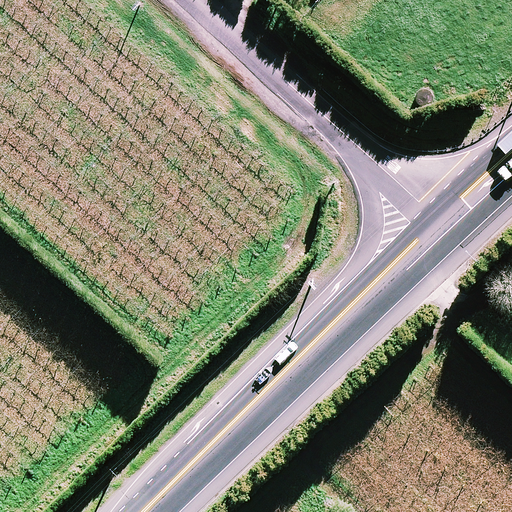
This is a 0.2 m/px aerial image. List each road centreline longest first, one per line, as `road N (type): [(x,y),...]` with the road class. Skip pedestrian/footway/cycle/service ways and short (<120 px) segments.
road 1 (trunk): [(15,511),(95,366),(105,305),(100,209)]
road 2 (trunk): [(279,276),(205,343),(89,511)]
road 3 (secondary): [(511,456),(423,366),(303,265)]
road 4 (secondary): [(379,137),(400,224),(443,300),(511,371)]
road 5 (trunk): [(279,276),(228,284),(178,275),(133,249),(100,209)]
road 6 (trunk): [(83,161),(92,78),(114,42),(174,0)]
road 7 (trunk): [(506,0),(432,47),(377,112)]
road 8 (unclassified): [(83,161),(34,0)]
road 9 (trunk): [(379,137),(358,211),(303,265)]
road 10 (trunk): [(286,0),(332,28),(361,66),(377,112)]
